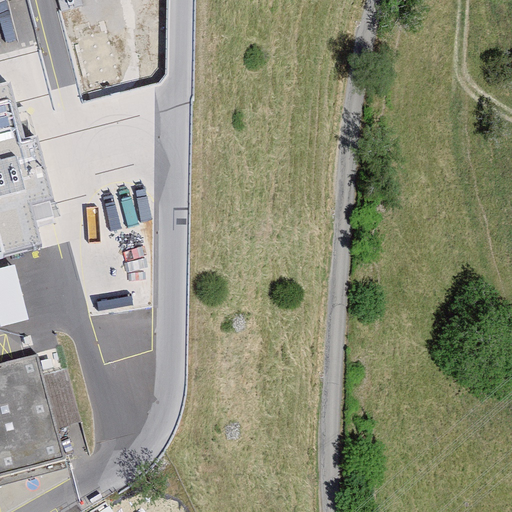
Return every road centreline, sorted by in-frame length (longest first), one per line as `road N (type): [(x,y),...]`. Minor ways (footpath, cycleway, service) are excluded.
road 1 (unclassified): [(325,511),(322,375),(346,99),(372,0)]
road 2 (unknown): [(104,460),(148,433),(164,392),(176,0)]
road 3 (unknown): [(104,460),(60,286)]
road 4 (unknown): [(60,286),(81,274),(74,177)]
